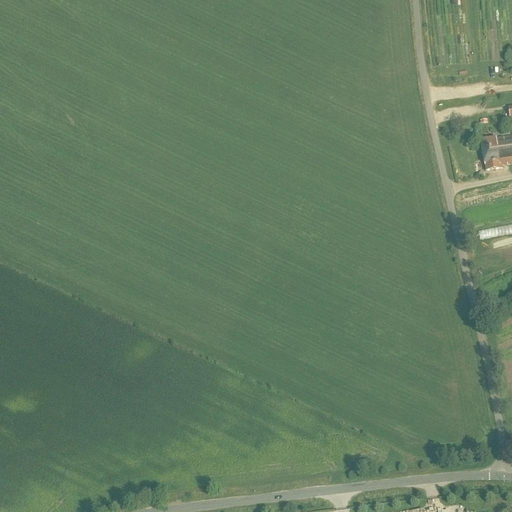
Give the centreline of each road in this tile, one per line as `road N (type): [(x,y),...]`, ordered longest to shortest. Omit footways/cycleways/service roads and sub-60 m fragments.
road 1 (unclassified): [(503,478),(496,403),(432,125),(416,0)]
road 2 (unclassified): [(167,511),(503,478)]
